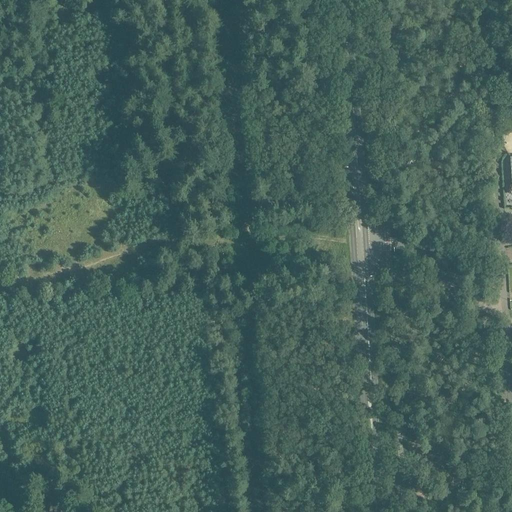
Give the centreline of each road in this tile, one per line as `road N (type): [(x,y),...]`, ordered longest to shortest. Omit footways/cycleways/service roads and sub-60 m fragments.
road 1 (track): [(264,511),(252,441),(252,269),(227,0)]
road 2 (secondary): [(376,511),(359,240)]
road 3 (secondary): [(359,240),(343,0)]
road 4 (track): [(121,255),(164,244),(330,238)]
road 5 (unclassified): [(506,319),(458,297),(421,250),(359,240)]
road 6 (unclassified): [(506,319),(496,159)]
road 7 (track): [(496,159),(485,0)]
